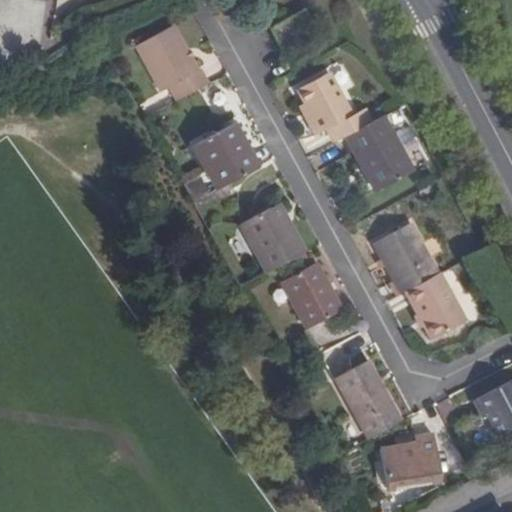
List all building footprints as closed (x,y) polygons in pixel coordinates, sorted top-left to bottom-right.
[(312,30),(301,9),(294,13),(268,26),(279,47),(312,30)] [(170,90),(176,102),(210,85),(203,71),(200,73),(176,28),(140,46),(164,93),(170,90)] [(326,127),(333,139),(345,134),(372,120),(363,107),(351,113),(327,70),(297,87),(304,101),(319,129),(326,127)] [(313,133),(319,129),(304,101),(298,104),(313,133)] [(412,170),(382,114),(372,120),(345,134),(360,162),(365,161),(378,187),(412,170)] [(194,149),(216,192),(257,170),(234,127),(194,149)] [(374,189),(378,187),(365,161),(360,162),(374,189)] [(240,225),(267,273),(304,252),(276,204),(240,225)] [(375,245),(401,296),(404,294),(438,275),(410,226),(375,245)] [(340,311),(313,267),(283,282),(308,329),(340,311)] [(466,324),(438,275),(404,294),(431,343),(466,324)] [(339,379),(372,439),(404,422),(368,363),(339,379)] [(511,380),(475,402),(483,419),(488,416),(502,438),(511,432),(511,380)] [(434,437),(417,440),(418,446),(399,449),(384,452),(389,488),(441,479),(434,437)] [(399,441),(399,449),(418,446),(417,440),(399,441)] [(473,479),(409,511),(470,511),(511,490),(511,476),(505,464),(473,479)]
